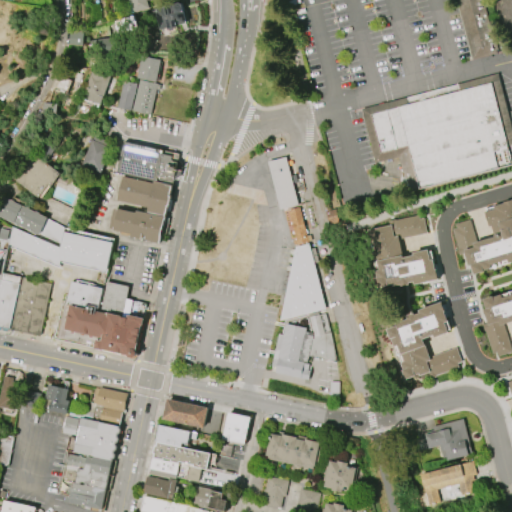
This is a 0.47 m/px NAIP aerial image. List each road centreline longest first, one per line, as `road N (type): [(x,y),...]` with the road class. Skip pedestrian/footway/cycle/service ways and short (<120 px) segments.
road 1 (residential): [(460,395),(340,419),(0,347)]
road 2 (secondary): [(123,511),(182,238)]
road 3 (residential): [(511,359),(480,361),(468,344),(441,228),(450,207),(511,186)]
road 4 (residential): [(0,163),(65,43),(60,0)]
road 5 (secondary): [(182,238),(231,118)]
road 6 (secondary): [(211,113),(182,238)]
